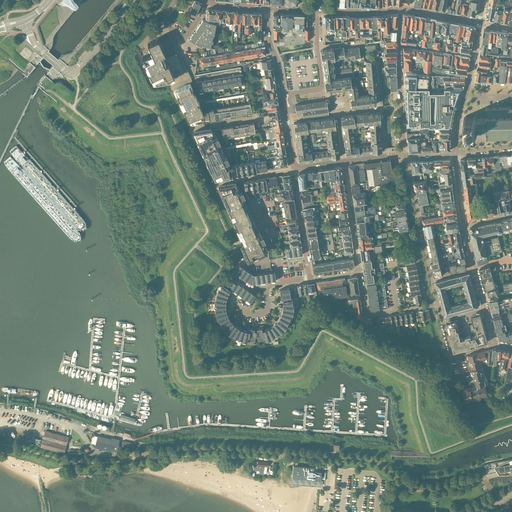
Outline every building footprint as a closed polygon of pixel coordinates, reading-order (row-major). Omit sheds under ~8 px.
[(61,0),(59,4),(62,5),(66,5),(67,5),(68,5),(69,6),(75,8),(77,6),(73,0),(61,0)] [(438,9),(440,0),(433,0),(432,7),(438,9)] [(446,10),(448,1),(448,0),(440,0),(438,9),(446,10)] [(468,14),(469,7),(470,0),(462,0),(460,13),(468,14)] [(477,8),(478,0),(470,0),(469,7),(477,8)] [(190,12),(197,15),(202,4),(195,1),(190,12)] [(499,9),(500,7),(499,7),(499,6),(498,6),(489,4),(487,12),(486,12),(486,15),(487,15),(487,16),(487,18),(486,18),(487,18),(489,18),(490,19),(492,19),(493,19),(494,19),(496,8),(499,9)] [(506,21),(509,6),(505,5),(504,7),(501,21),(506,21)] [(475,16),(477,8),(469,7),(468,14),(475,16)] [(501,21),(504,7),(502,7),(500,7),(499,9),(496,8),(494,19),(495,19),(495,20),(501,21)] [(207,9),(205,18),(207,18),(207,19),(209,20),(214,21),(214,17),(215,9),(211,9),(208,8),(207,9)] [(225,21),(226,11),(222,10),(220,19),(218,18),(216,18),(214,17),(214,21),(220,23),(220,21),(221,21),(221,23),(224,23),(225,21)] [(233,22),(234,11),(226,11),(225,21),(224,23),(226,23),(226,24),(228,24),(229,24),(229,30),(232,31),(232,22),(233,22)] [(402,27),(402,29),(409,30),(409,28),(411,14),(408,14),(403,13),(402,23),(402,27)] [(293,30),(294,14),(278,14),(278,20),(278,22),(280,22),(280,23),(283,23),(283,27),(283,35),(288,36),(288,35),(293,35),(293,30)] [(304,24),(304,15),(294,14),(293,30),(294,30),(296,30),(304,30),(304,24)] [(384,30),(381,30),(381,37),(381,40),(384,40),(390,38),(390,37),(391,32),(391,30),(390,30),(389,21),(388,15),(383,15),(384,30)] [(423,31),(425,17),(414,15),(413,28),(412,30),(412,32),(418,33),(423,33),(423,31)] [(334,40),(334,16),(325,16),(325,18),(325,25),(325,40),(334,40)] [(372,36),(370,16),(359,16),(360,36),(360,37),(372,36)] [(216,23),(202,19),(195,29),(189,39),(196,44),(198,42),(198,44),(211,47),(216,23)] [(433,43),(433,47),(438,48),(440,39),(440,34),(442,20),(439,19),(436,19),(435,19),(434,32),(434,35),(434,40),(433,43)] [(278,22),(278,20),(273,20),(273,27),(273,29),(275,29),(275,30),(278,30),(280,30),(280,27),(283,27),(283,23),(280,23),(280,22),(278,22)] [(397,30),(398,20),(389,21),(390,30),(391,30),(397,30)] [(448,36),(450,21),(442,20),(440,34),(442,35),(442,39),(440,39),(438,48),(445,49),(446,44),(448,36)] [(455,38),(458,23),(450,21),(448,36),(446,44),(450,44),(453,44),(453,43),(454,37),(455,38)] [(461,45),(461,44),(462,40),(463,40),(463,37),(464,37),(465,33),(467,25),(458,23),(455,38),(454,37),(453,43),(453,44),(452,50),(456,50),(457,44),(461,45)] [(473,31),(474,26),(472,26),(467,25),(465,33),(473,35),(473,31)] [(490,29),(485,28),(484,28),(483,35),(482,44),(488,45),(490,29)] [(496,40),(497,30),(490,29),(488,45),(492,45),(492,42),(493,40),(496,40)] [(293,30),(293,35),(288,35),(288,36),(283,35),(282,38),(279,38),(279,41),(284,40),(285,46),(304,43),(304,39),(310,39),(310,30),(307,30),(304,30),(296,30),(296,32),(295,32),(295,30),(294,30),(293,30)] [(508,46),(510,32),(497,30),(496,40),(496,42),(496,46),(499,47),(505,47),(505,50),(508,50),(508,46)] [(416,44),(418,33),(412,32),(412,35),(410,35),(408,35),(408,36),(407,36),(406,43),(416,44)] [(471,44),(473,35),(465,33),(464,37),(463,37),(463,40),(466,41),(466,42),(466,43),(466,44),(471,44)] [(152,53),(142,57),(152,77),(154,82),(156,82),(170,80),(175,79),(174,76),(168,63),(166,64),(165,62),(163,62),(161,58),(163,57),(162,55),(165,53),(158,38),(148,43),(152,53)] [(390,38),(384,40),(384,43),(385,43),(385,45),(386,47),(396,46),(396,38),(390,38)] [(460,47),(470,49),(471,44),(466,44),(466,43),(466,42),(466,41),(463,40),(462,40),(461,44),(461,45),(457,44),(456,50),(459,51),(460,47)] [(488,49),(488,45),(482,44),(480,52),(491,54),(498,55),(498,51),(495,51),(491,50),(488,49)] [(511,60),(511,46),(508,46),(508,50),(505,50),(505,47),(499,47),(498,51),(498,55),(497,58),(507,60),(511,60)] [(363,57),(362,47),(353,48),(355,58),(363,57)] [(334,59),(333,48),(320,50),(322,60),(332,59),(334,59)] [(424,59),(426,51),(422,50),(416,49),(415,58),(415,59),(424,59)] [(432,59),(433,51),(426,51),(424,59),(424,65),(423,70),(430,71),(431,59),(432,59)] [(491,56),(491,54),(480,52),(479,59),(490,61),(491,56)] [(469,57),(461,56),(459,63),(468,64),(469,57)] [(258,64),(257,65),(257,68),(259,69),(260,69),(268,68),(273,67),(271,59),(270,60),(267,60),(266,60),(266,59),(265,59),(265,58),(258,60),(258,62),(258,64)] [(507,63),(507,60),(497,58),(495,58),(494,66),(500,67),(501,62),(507,63)] [(359,85),(351,86),(351,85),(354,84),(352,73),(338,75),(339,78),(335,78),(332,59),(322,60),(326,90),(349,87),(350,97),(360,95),(359,85)] [(478,64),(478,66),(488,68),(491,69),(492,62),(490,61),(479,59),(478,64)] [(412,68),(412,62),(404,62),(404,69),(416,70),(416,68),(412,68)] [(506,81),(507,73),(509,63),(507,63),(501,62),(500,67),(500,73),(499,81),(506,81)] [(396,72),(396,66),(385,67),(385,73),(386,73),(386,76),(389,76),(390,76),(396,76),(396,72)] [(260,69),(259,69),(259,71),(261,70),(261,75),(262,75),(263,77),(264,76),(264,77),(269,76),(269,75),(274,75),(273,67),(268,68),(260,69)] [(420,80),(420,74),(406,73),(404,74),(405,87),(416,87),(416,80),(420,80)] [(499,81),(500,73),(495,73),(493,73),(492,75),(491,81),(499,81)] [(431,87),(431,75),(420,74),(420,80),(416,80),(416,87),(431,87)] [(275,85),(274,75),(269,75),(269,76),(264,77),(266,89),(271,88),(271,86),(275,85)] [(61,82),(60,81),(58,81),(57,82),(56,83),(54,84),(68,96),(72,91),(68,88),(61,82)] [(189,83),(175,90),(190,124),(209,121),(209,120),(209,118),(207,110),(204,110),(203,110),(190,83),(189,83)] [(459,92),(460,88),(444,87),(437,87),(435,87),(431,87),(416,87),(405,87),(405,93),(405,99),(405,103),(405,109),(406,109),(406,117),(406,123),(406,126),(419,126),(428,126),(451,126),(451,120),(452,120),(453,114),(454,108),(456,103),(455,103),(457,98),(459,92)] [(277,95),(276,90),(271,91),(271,88),(266,89),(267,92),(267,96),(277,95)] [(385,151),(376,89),(321,96),(319,101),(291,105),(299,162),(385,151)] [(264,95),(262,96),(263,100),(262,100),(263,104),(264,104),(264,105),(265,105),(278,102),(277,95),(267,96),(267,92),(263,92),(264,95)] [(511,106),(487,107),(487,118),(475,118),(475,116),(474,116),(474,117),(467,117),(467,116),(465,116),(466,117),(464,117),(464,119),(466,119),(466,128),(464,128),(464,129),(466,129),(466,131),(467,131),(467,129),(475,129),(475,130),(477,130),(477,129),(478,128),(478,127),(487,127),(487,137),(511,136),(511,106)] [(274,110),(268,111),(269,115),(275,114),(275,117),(275,118),(280,117),(280,116),(279,114),(279,110),(274,110)] [(271,127),(268,128),(270,140),(283,137),(282,131),(282,130),(277,131),(276,126),(271,127)] [(239,191),(236,183),(233,177),(232,175),(226,162),(225,161),(227,160),(228,160),(226,157),(224,158),(224,157),(219,147),(217,142),(216,141),(218,140),(219,140),(217,137),(217,138),(215,138),(215,137),(211,129),(194,131),(190,132),(239,240),(242,246),(248,259),(267,251),(262,241),(261,240),(263,239),(264,239),(262,236),(260,237),(260,236),(260,235),(257,231),(256,231),(242,202),(244,201),(242,196),(241,195),(243,194),(242,191),(242,192),(240,192),(239,191)] [(426,140),(429,140),(429,136),(428,132),(425,132),(425,136),(425,138),(420,138),(421,140),(421,142),(422,151),(431,150),(431,144),(426,144),(426,140)] [(421,140),(420,138),(420,135),(420,133),(407,133),(407,138),(409,151),(420,151),(420,142),(421,142),(421,140)] [(284,145),(283,137),(270,140),(268,140),(268,144),(267,144),(268,148),(284,145)] [(442,145),(442,142),(440,142),(440,139),(437,139),(432,140),(432,150),(450,150),(450,145),(442,145)] [(286,156),(285,151),(277,152),(278,156),(267,158),(268,161),(278,160),(279,159),(279,157),(286,156)] [(287,162),(286,156),(279,157),(279,159),(278,160),(278,161),(276,162),(276,164),(273,164),(273,165),(280,163),(287,162)] [(488,168),(488,164),(487,156),(476,157),(476,163),(479,162),(479,164),(481,163),(481,162),(483,162),(483,167),(487,166),(487,170),(484,170),(484,174),(489,174),(488,168)] [(476,163),(476,157),(468,158),(468,165),(469,165),(471,164),(472,167),(477,166),(476,163)] [(469,167),(469,165),(468,165),(468,158),(460,159),(462,169),(469,168),(469,170),(470,170),(470,169),(471,168),(471,167),(469,167)] [(398,176),(398,175),(398,174),(397,173),(397,172),(396,171),(395,171),(394,170),(393,170),(392,170),(391,170),(390,160),(390,159),(380,161),(380,163),(365,164),(364,163),(356,164),(348,165),(352,193),(368,190),(368,192),(372,191),(373,191),(374,190),(375,190),(376,190),(376,189),(377,189),(378,188),(378,187),(379,187),(379,186),(380,185),(389,184),(390,184),(391,184),(392,184),(393,184),(394,184),(395,184),(395,183),(396,183),(397,182),(397,181),(398,181),(398,180),(398,179),(399,178),(399,177),(398,176)] [(434,172),(433,166),(433,160),(422,161),(424,172),(422,172),(427,172),(427,170),(429,170),(429,172),(434,172)] [(424,172),(422,161),(411,161),(413,173),(422,172),(424,172)] [(343,182),(341,168),(341,166),(335,167),(336,181),(337,183),(343,182)] [(469,168),(462,169),(464,184),(471,183),(474,183),(474,188),(475,192),(477,192),(477,188),(476,176),(484,176),(484,174),(484,170),(483,167),(477,167),(477,166),(472,167),(471,167),(471,168),(470,169),(470,170),(469,170),(469,168)] [(335,167),(333,167),(329,168),(329,173),(328,173),(330,182),(336,181),(335,167)] [(452,181),(451,171),(438,172),(439,175),(445,174),(445,182),(452,181)] [(284,188),(292,187),(289,174),(277,176),(278,180),(283,179),(284,188)] [(425,181),(415,182),(416,191),(426,189),(431,188),(430,185),(427,186),(426,180),(425,181)] [(454,199),(453,185),(440,187),(437,187),(438,192),(440,192),(442,201),(438,201),(439,203),(454,200),(454,199)] [(280,189),(277,189),(278,196),(293,194),(292,191),(292,187),(284,188),(280,189)] [(511,198),(510,191),(509,190),(509,189),(500,191),(505,212),(511,210),(510,202),(510,200),(507,201),(507,199),(511,198)] [(313,198),(313,196),(312,196),(312,195),(318,195),(317,190),(313,190),(313,191),(307,192),(300,193),(301,194),(301,197),(302,201),(313,200),(313,199),(313,198)] [(346,202),(345,197),(334,198),(334,195),(333,191),(329,192),(326,192),(328,205),(346,202)] [(505,212),(500,191),(493,193),(494,200),(496,200),(499,213),(505,212)] [(370,197),(370,196),(370,195),(369,194),(368,194),(368,193),(367,193),(366,193),(365,193),(365,192),(352,194),(354,205),(366,203),(366,202),(367,202),(368,202),(368,201),(369,201),(369,200),(370,200),(370,199),(370,198),(370,197)] [(476,201),(475,197),(474,197),(474,196),(474,194),(473,194),(473,193),(465,194),(466,202),(475,201),(476,201)] [(313,200),(302,201),(303,208),(303,210),(304,214),(315,213),(318,212),(317,209),(316,203),(315,203),(313,204),(313,200)] [(455,207),(454,200),(439,203),(440,209),(455,207)] [(488,207),(488,204),(487,201),(478,203),(478,204),(476,204),(475,201),(466,202),(467,212),(471,211),(477,209),(485,207),(488,207)] [(347,208),(346,202),(328,205),(328,211),(347,208)] [(405,208),(404,202),(395,203),(395,207),(393,207),(393,210),(395,210),(405,208)] [(375,211),(374,206),(367,207),(366,203),(354,205),(355,214),(363,213),(367,212),(367,213),(373,213),(376,212),(376,214),(377,214),(378,214),(383,213),(382,212),(385,211),(384,203),(381,203),(382,210),(376,210),(376,211),(375,211)] [(382,210),(381,203),(378,203),(374,206),(375,211),(376,211),(376,210),(382,210)] [(494,203),(488,204),(488,207),(485,207),(487,216),(497,213),(495,205),(494,203)] [(445,221),(444,218),(444,215),(447,214),(456,212),(455,207),(440,209),(441,216),(435,217),(436,223),(443,221),(445,221)] [(487,216),(485,207),(477,209),(479,218),(487,216)] [(347,208),(328,211),(329,215),(330,219),(348,217),(347,212),(347,208)] [(315,213),(304,214),(305,218),(305,219),(305,221),(315,219),(315,216),(318,216),(318,215),(323,215),(325,214),(325,211),(322,212),(318,212),(315,213)] [(457,219),(456,212),(447,214),(448,218),(444,218),(445,221),(457,219)] [(391,217),(387,218),(387,221),(392,220),(391,219),(396,218),(397,220),(407,218),(406,213),(391,216),(391,217)] [(349,224),(348,217),(330,219),(331,226),(349,224)] [(408,223),(407,218),(397,220),(397,223),(390,224),(391,226),(408,223)] [(507,219),(501,220),(503,230),(503,231),(509,230),(510,229),(511,232),(511,231),(511,221),(511,218),(507,219)] [(458,225),(457,219),(445,221),(443,221),(444,224),(445,227),(458,225)] [(471,228),(470,229),(473,241),(473,243),(482,241),(484,240),(483,238),(483,235),(503,230),(501,220),(497,221),(480,225),(471,227),(471,228)] [(445,227),(444,227),(444,231),(445,230),(446,233),(448,233),(459,231),(458,225),(445,227)] [(350,234),(349,228),(341,230),(341,233),(338,233),(336,234),(336,236),(342,235),(350,234)] [(461,239),(459,231),(448,233),(450,240),(446,241),(446,242),(450,241),(461,239)] [(368,235),(358,237),(358,239),(359,242),(372,241),(372,240),(373,241),(377,240),(377,238),(387,236),(386,232),(382,233),(378,234),(378,233),(378,234),(375,234),(368,235)] [(351,240),(350,234),(342,235),(342,238),(339,239),(337,240),(337,242),(339,242),(343,241),(351,240)] [(435,242),(434,235),(426,237),(427,244),(435,242)] [(482,241),(473,243),(477,257),(487,255),(495,253),(495,254),(499,253),(501,252),(501,251),(501,249),(502,249),(499,237),(498,235),(494,236),(491,237),(492,239),(490,240),(490,239),(484,240),(482,241)] [(308,237),(310,250),(310,251),(311,258),(320,257),(319,251),(319,250),(319,248),(318,247),(317,236),(308,237)] [(301,245),(301,244),(300,240),(300,238),(289,240),(285,241),(285,243),(289,243),(290,247),(301,245)] [(462,246),(461,239),(450,241),(450,242),(448,243),(449,246),(451,247),(452,252),(456,251),(456,252),(458,252),(456,247),(462,246)] [(372,241),(359,242),(359,244),(359,247),(372,246),(372,252),(375,252),(380,252),(380,250),(381,250),(381,245),(378,246),(378,244),(376,244),(376,243),(373,244),(372,241)] [(301,245),(290,247),(285,247),(287,257),(302,254),(301,245)] [(380,256),(380,252),(375,252),(372,252),(372,246),(359,247),(361,259),(373,257),(380,256)] [(456,252),(452,253),(453,254),(453,255),(456,254),(456,253),(464,252),(464,251),(462,246),(456,247),(458,252),(456,252)] [(439,261),(438,254),(436,255),(436,254),(430,256),(431,263),(439,261)] [(489,261),(487,255),(477,257),(479,263),(489,261)] [(465,263),(466,263),(465,256),(457,257),(459,264),(457,264),(457,265),(459,264),(465,263)] [(364,266),(365,270),(364,270),(363,271),(375,270),(374,267),(373,267),(371,258),(363,259),(364,264),(363,264),(363,266),(364,266)] [(441,268),(439,261),(431,263),(433,270),(441,268)] [(457,265),(457,264),(456,262),(450,264),(451,272),(457,271),(458,271),(457,265)] [(240,277),(246,269),(238,264),(233,272),(240,277)] [(443,275),(441,268),(433,270),(435,277),(443,275)] [(245,280),(250,272),(246,269),(240,277),(245,280)] [(375,272),(375,270),(363,271),(364,272),(365,272),(365,276),(365,278),(366,278),(366,283),(375,282),(373,273),(375,272)] [(251,284),(253,274),(250,272),(245,280),(251,284)] [(451,286),(464,283),(472,281),(469,272),(461,275),(449,278),(451,286)] [(259,283),(258,273),(253,274),(251,284),(259,283)] [(233,291),(238,283),(229,277),(224,284),(221,283),(219,287),(217,292),(226,295),(226,294),(227,295),(228,292),(230,289),(233,291)] [(347,294),(346,291),(346,288),(346,286),(345,282),(345,279),(345,278),(316,282),(317,288),(318,288),(320,295),(320,296),(324,295),(325,296),(326,297),(347,294)] [(451,286),(449,278),(436,282),(438,290),(446,288),(451,286)] [(474,288),(472,281),(464,283),(466,290),(474,288)] [(315,282),(307,283),(308,292),(309,294),(317,293),(315,282)] [(241,297),(247,289),(238,283),(233,291),(241,297)] [(494,294),(492,284),(485,286),(486,290),(488,290),(489,294),(494,294)] [(291,298),(289,288),(280,289),(281,300),(283,300),(291,298)] [(448,295),(446,288),(438,290),(440,297),(448,295)] [(476,299),(474,288),(466,290),(468,301),(476,299)] [(255,295),(247,289),(241,297),(249,303),(255,295)] [(226,296),(226,295),(217,292),(216,293),(215,297),(215,303),(215,304),(225,304),(225,302),(225,300),(226,297),(226,296)] [(451,306),(448,295),(440,297),(443,308),(451,306)] [(293,298),(291,298),(283,300),(283,304),(283,306),(283,308),(293,308),(293,304),(293,298)] [(479,306),(476,299),(468,301),(460,303),(462,311),(478,307),(479,306)] [(462,311),(460,303),(451,306),(443,308),(445,316),(446,316),(446,315),(462,311)] [(225,307),(225,304),(215,304),(215,308),(216,314),(225,311),(225,310),(226,310),(225,307)] [(293,309),(293,308),(283,308),(283,309),(282,309),(282,311),(280,315),(289,320),(290,319),(292,315),(293,309)] [(430,317),(428,310),(418,311),(419,316),(417,317),(417,320),(426,319),(425,318),(430,317)] [(227,315),(226,312),(225,311),(216,314),(218,319),(220,323),(221,324),(229,318),(227,315)] [(483,325),(480,313),(471,316),(474,326),(473,326),(472,328),(483,325)] [(287,324),(289,320),(280,315),(279,318),(277,320),(277,321),(276,322),(283,329),(284,328),(287,324)] [(372,323),(371,318),(367,318),(362,315),(358,318),(359,320),(367,324),(367,323),(368,323),(372,323)] [(504,324),(501,315),(493,318),(496,326),(504,324)] [(231,321),(229,318),(221,324),(224,328),(227,332),(228,332),(234,324),(233,323),(231,321)] [(456,320),(447,323),(450,334),(461,331),(460,330),(459,330),(456,320)] [(283,329),(276,322),(275,322),(273,324),(270,326),(274,336),(276,335),(280,332),(283,329)] [(237,338),(241,328),(238,327),(235,324),(234,325),(234,324),(228,332),(232,335),(236,337),(237,338)] [(265,338),(263,330),(262,330),(262,328),(263,328),(263,327),(265,327),(264,325),(263,325),(263,324),(261,325),(260,326),(260,328),(257,328),(257,339),(258,339),(265,338)] [(508,331),(507,328),(505,324),(504,324),(496,326),(496,328),(495,329),(495,330),(496,330),(497,330),(498,334),(499,336),(500,340),(508,331)] [(249,331),(248,331),(247,339),(254,340),(254,339),(255,339),(254,328),(251,328),(251,326),(249,326),(250,325),(248,325),(248,326),(246,325),(246,328),(247,328),(247,329),(249,329),(249,331)] [(487,336),(483,325),(472,328),(472,329),(475,329),(476,333),(475,334),(485,340),(486,338),(486,336),(487,336)] [(274,336),(270,326),(267,328),(264,329),(263,330),(265,338),(265,339),(271,337),(274,336)] [(247,339),(248,331),(247,330),(244,329),(241,328),(237,338),(242,339),(247,340),(247,339)] [(461,332),(461,331),(450,334),(453,345),(454,350),(462,338),(461,337),(459,333),(462,332),(461,332)] [(511,332),(508,331),(500,340),(508,341),(508,340),(511,340),(511,332)] [(484,342),(485,340),(475,334),(475,335),(471,336),(471,335),(468,336),(471,346),(482,343),(484,342)] [(471,346),(468,336),(466,336),(466,338),(463,339),(462,338),(454,350),(455,350),(460,349),(471,346)] [(485,376),(482,363),(485,362),(489,363),(489,365),(494,365),(494,364),(494,361),(492,361),(492,358),(493,348),(478,352),(468,355),(474,379),(475,382),(476,385),(464,389),(464,391),(463,391),(464,394),(465,394),(467,400),(473,398),(474,399),(481,397),(481,396),(488,394),(485,384),(488,383),(487,378),(487,376),(486,375),(485,376)] [(508,365),(511,351),(502,349),(502,359),(501,359),(501,360),(503,361),(501,369),(507,370),(508,369),(508,365)] [(121,414),(120,419),(134,423),(135,418),(121,414)] [(64,453),(68,437),(45,430),(40,447),(64,453)] [(117,450),(119,440),(111,438),(111,439),(98,436),(95,447),(109,451),(109,449),(117,450)] [(133,449),(134,443),(123,441),(122,447),(133,449)] [(339,450),(339,446),(339,444),(333,443),(333,447),(330,447),(330,452),(335,453),(335,449),(339,450)] [(499,461),(484,465),(484,466),(484,467),(484,468),(485,468),(485,469),(485,470),(485,471),(486,475),(498,472),(511,469),(511,458),(508,459),(499,461)] [(258,461),(255,460),(253,469),(259,470),(259,473),(263,473),(264,465),(267,466),(268,462),(258,460),(258,461)] [(313,467),(293,465),(292,477),(320,479),(321,471),(316,471),(313,469),(313,467)]
